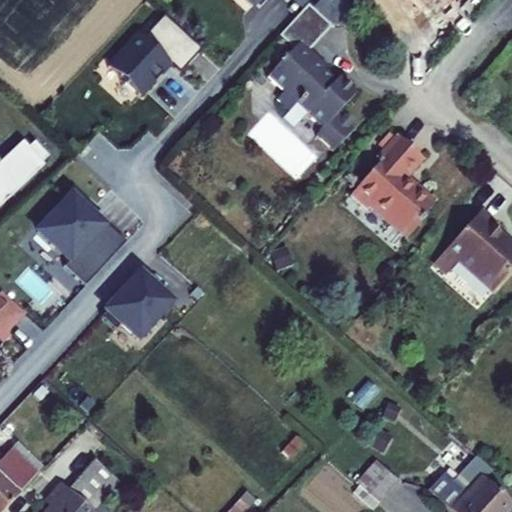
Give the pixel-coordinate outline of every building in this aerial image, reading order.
[(245,0),(253,7),(255,4),(260,9),(268,0),(245,0)] [(314,0),(291,0),(289,3),(301,14),(307,8),(314,0)] [(314,0),(307,8),(330,29),(352,27),(351,0),(314,0)] [(278,39),(292,52),(298,44),(308,53),(330,29),(307,8),(301,14),(278,39)] [(141,40),(166,63),(179,75),(200,53),(163,17),(141,40)] [(159,71),(166,63),(141,40),(137,35),(106,68),(139,99),(162,74),(159,71)] [(317,62),(308,53),(298,44),(292,52),(265,80),(281,95),(275,101),(288,113),(281,120),(293,131),(305,117),(322,132),(315,138),(333,154),(357,129),(340,113),(355,96),(339,81),(333,87),(321,76),(312,68),(317,62)] [(322,66),(317,62),(312,68),(321,76),(326,70),(322,66)] [(424,163),(397,139),(376,162),(381,166),(354,195),(388,225),(389,223),(409,241),(423,225),(421,223),(435,207),(407,182),(424,163)] [(0,164),(0,203),(37,168),(34,165),(41,158),(27,144),(20,151),(17,148),(0,164)] [(93,209),(75,192),(36,234),(67,263),(62,268),(84,288),(124,245),(89,212),(93,209)] [(456,265),(490,296),(511,271),(511,250),(489,230),(492,225),(481,215),(434,266),(446,277),(456,265)] [(275,272),(291,266),(285,248),(269,254),(275,272)] [(139,277),(100,318),(114,332),(119,326),(134,340),(152,322),(154,323),(170,306),(139,277)] [(0,292),(0,302),(12,315),(0,327),(0,344),(1,346),(10,337),(7,333),(24,316),(0,292)] [(0,327),(12,315),(0,302),(0,327)] [(393,422),(399,408),(388,404),(382,418),(393,422)] [(382,453),(390,436),(378,431),(370,448),(382,453)] [(301,445),(294,439),(281,454),(288,460),(301,445)] [(38,474),(47,465),(20,440),(12,449),(38,474)] [(0,461),(0,479),(18,496),(38,474),(12,449),(0,461)] [(453,484),(465,494),(479,479),(484,483),(493,474),(476,459),(453,484)] [(67,492),(88,511),(93,511),(114,489),(119,484),(94,462),(67,492)] [(356,484),(378,504),(397,483),(375,463),(356,484)] [(448,511),(465,494),(453,484),(443,475),(427,492),(448,511)] [(0,511),(2,511),(18,496),(0,479),(0,511)] [(509,511),(511,509),(511,508),(484,483),(479,479),(465,494),(448,511),(509,511)] [(119,484),(114,489),(121,496),(126,491),(119,484)] [(88,511),(67,492),(60,486),(44,504),(52,511),(50,511),(88,511)] [(241,511),(252,501),(245,495),(229,511),(241,511)]
